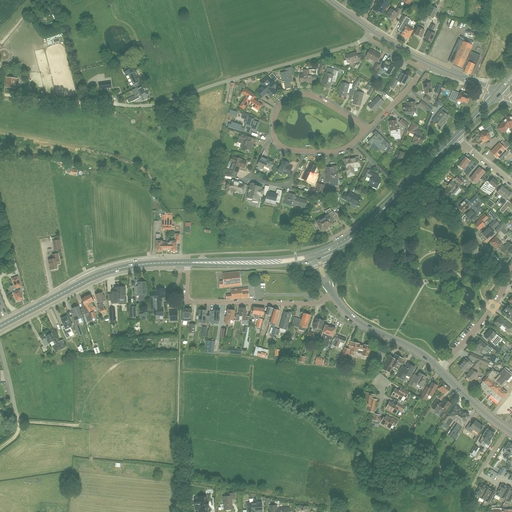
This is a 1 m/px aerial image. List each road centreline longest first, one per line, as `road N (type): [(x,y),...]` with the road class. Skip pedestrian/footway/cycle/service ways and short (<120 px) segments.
road 1 (unclassified): [(113,104),(167,102),(365,37)]
road 2 (primary): [(0,326),(105,272),(188,262)]
road 3 (residential): [(333,295),(300,304),(186,302),(188,269)]
road 4 (residential): [(509,275),(431,190),(466,147)]
road 5 (residential): [(274,137),(277,109),(300,94),(367,130)]
road 6 (primary): [(188,262),(265,266),(317,258)]
road 7 (primary): [(315,251),(188,262)]
